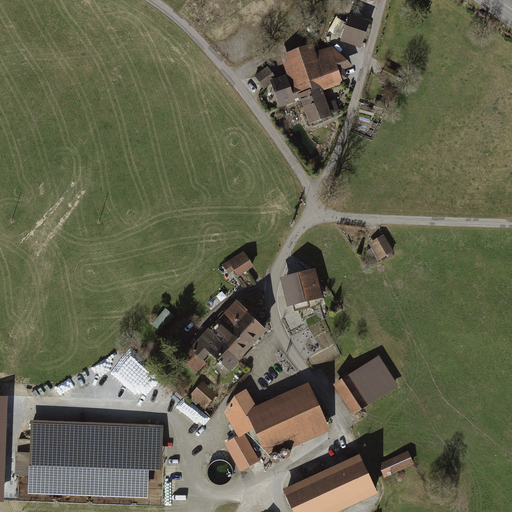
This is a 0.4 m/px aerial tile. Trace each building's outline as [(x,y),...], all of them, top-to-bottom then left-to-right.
[(368,19),(348,13),(340,42),(360,47),(368,19)] [(318,90),(326,87),(342,82),(330,47),(314,53),(312,46),(280,56),(285,76),(293,98),(318,90)] [(277,105),(295,99),(304,126),(327,119),(318,90),(293,98),(285,76),(269,81),(277,105)] [(383,237),(368,245),(377,261),(392,254),(383,237)] [(252,268),(242,253),(222,265),(232,281),(252,268)] [(313,271),(279,279),(285,307),(319,299),(313,271)] [(235,329),(248,316),(233,302),(209,329),(223,343),(235,329)] [(161,333),(175,318),(167,311),(153,326),(161,333)] [(248,316),(235,329),(251,343),(261,329),(248,316)] [(223,343),(209,329),(184,356),(199,370),(211,356),(223,343)] [(235,329),(223,343),(238,357),(251,343),(235,329)] [(223,343),(211,356),(227,371),(238,357),(223,343)] [(346,376),(331,386),(350,416),(365,406),(346,376)] [(226,410),(243,434),(247,432),(257,430),(271,459),(332,429),(309,382),(259,406),(254,395),(249,387),(235,394),(226,410)] [(215,396),(200,383),(189,396),(204,409),(215,396)] [(159,427),(29,422),(26,495),(157,500),(159,427)] [(263,460),(247,432),(243,434),(227,443),(242,471),(263,460)] [(407,452),(379,464),(384,476),(412,464),(407,452)] [(356,455),(281,489),(291,511),(332,511),(373,494),(356,455)]
